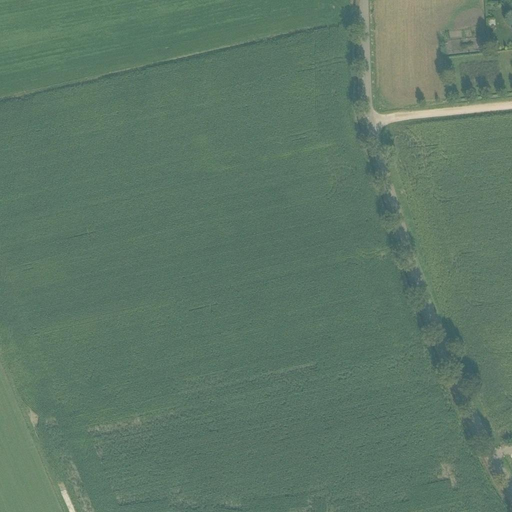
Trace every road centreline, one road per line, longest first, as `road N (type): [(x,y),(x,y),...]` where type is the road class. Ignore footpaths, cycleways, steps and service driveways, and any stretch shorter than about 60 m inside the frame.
road 1 (unclassified): [(511,491),(435,331),(368,122),(364,0)]
road 2 (track): [(511,103),(368,122)]
